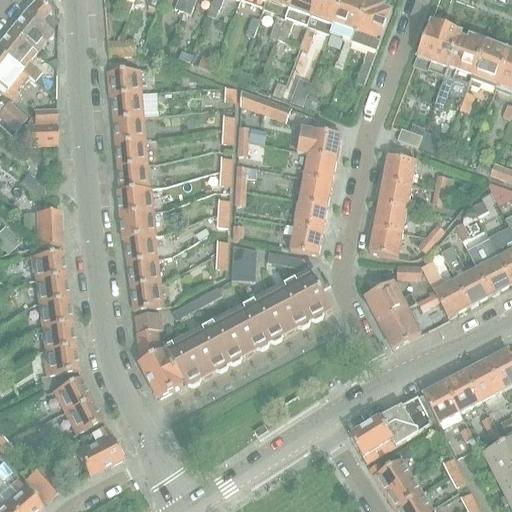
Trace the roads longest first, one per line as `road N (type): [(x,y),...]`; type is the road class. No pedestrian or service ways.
road 1 (residential): [(140,426),(118,387),(101,322),(75,0)]
road 2 (residential): [(352,315),(340,281),(365,135),(416,0)]
road 3 (residential): [(352,315),(140,426)]
road 4 (tertiary): [(322,423),(184,511)]
road 5 (tertiary): [(389,381),(511,322)]
